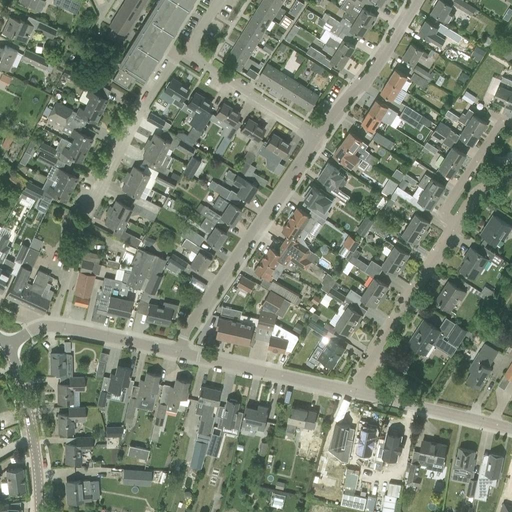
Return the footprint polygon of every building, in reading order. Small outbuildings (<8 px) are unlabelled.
[(18,0),(32,6),(30,8),(37,11),(39,11),(41,10),(42,7),(44,2),(40,0),(18,0)] [(53,0),(52,3),(68,10),(72,0),(53,0)] [(161,52),(171,37),(169,36),(174,26),(176,28),(186,12),(184,11),(189,2),(192,3),(193,0),(162,0),(161,0),(154,12),(155,12),(152,16),(149,20),(150,21),(147,25),(146,24),(139,36),(140,37),(137,41),(137,40),(134,45),(132,49),(131,49),(124,61),(125,61),(122,65),(121,65),(112,80),(126,88),(133,76),(141,81),(144,75),(146,77),(156,61),(153,60),(156,55),(159,51),(161,52)] [(144,3),(146,0),(124,0),(124,2),(139,11),(142,7),(141,6),(144,2),(144,3)] [(263,0),(259,6),(274,15),(282,1),(280,0),(263,0)] [(346,0),(347,0),(342,9),(345,11),(347,13),(368,26),(371,28),(377,18),(374,17),(375,15),(370,12),(371,12),(370,11),(369,12),(363,8),(358,5),(361,0),(346,0)] [(431,12),(439,18),(449,24),(453,18),(447,14),(452,6),(441,0),(438,0),(436,0),(433,5),(435,6),(431,12)] [(454,0),(452,4),(471,16),(475,9),(460,0),(454,0)] [(137,15),(139,11),(124,2),(116,14),(132,23),(134,19),(136,15),(137,15)] [(252,20),(252,21),(265,29),(274,15),(259,6),(259,7),(260,7),(258,11),(257,10),(251,19),(252,20)] [(325,13),(322,19),(341,31),(344,26),(350,30),(353,31),(361,37),(368,26),(347,13),(345,11),(339,23),(325,13)] [(126,31),(128,27),(129,27),(132,23),(116,14),(109,26),(111,28),(107,35),(120,43),(127,31),(126,31)] [(1,33),(10,37),(11,37),(12,35),(26,42),(34,26),(19,19),(18,21),(9,17),(1,33)] [(320,18),(317,23),(326,28),(338,36),(341,31),(322,19),(320,18)] [(426,20),(418,33),(426,39),(430,41),(430,40),(437,44),(440,46),(445,39),(442,37),(444,34),(458,42),(461,36),(448,27),(440,22),(437,27),(435,25),(426,20)] [(35,30),(52,37),(56,29),(39,21),(35,30)] [(244,33),(243,34),(257,43),(265,29),(252,21),(250,23),(249,23),(243,32),(244,33)] [(236,45),(235,48),(248,56),(257,43),(243,34),(242,36),(241,35),(236,45)] [(326,43),(348,57),(355,47),(346,41),(344,40),(342,43),(330,36),(326,43)] [(306,43),(302,50),(322,62),(325,58),(326,56),(306,43)] [(326,43),(322,49),(333,56),(330,61),(333,63),(341,68),(348,57),(326,43)] [(411,43),(403,57),(411,62),(414,64),(419,57),(425,60),(428,56),(428,55),(423,51),(420,49),(411,43)] [(0,67),(8,71),(17,51),(5,45),(3,49),(0,47),(0,67)] [(55,62),(49,60),(44,57),(25,48),(22,55),(21,58),(44,70),(45,69),(50,71),(55,62)] [(248,56),(235,48),(234,49),(233,48),(228,57),(229,58),(226,61),(225,61),(240,70),(248,56)] [(485,51),(479,48),(474,56),(473,59),(479,62),(481,60),(485,51)] [(271,86),(280,72),(267,64),(258,78),(267,84),(268,83),(271,85),(271,86)] [(413,71),(430,82),(434,74),(432,72),(430,74),(416,65),(413,71)] [(78,100),(86,104),(102,111),(108,100),(98,95),(100,91),(96,89),(99,84),(65,67),(62,74),(83,85),(82,87),(84,88),(78,100)] [(395,69),(388,81),(400,89),(407,77),(395,69)] [(283,94),(284,94),(292,80),(280,72),(271,86),(280,92),(280,91),(284,93),(283,94)] [(0,77),(0,81),(8,85),(11,77),(2,73),(0,77)] [(420,86),(419,87),(424,90),(428,82),(414,73),(410,79),(420,86)] [(504,105),(511,90),(511,86),(511,80),(503,76),(499,85),(492,100),(504,105)] [(172,102),(181,108),(184,103),(180,101),(189,89),(188,88),(187,90),(178,84),(179,83),(172,78),(164,91),(175,98),(172,102)] [(296,102),(305,88),(292,80),(284,94),(293,100),(293,99),(297,101),(296,102)] [(400,89),(388,81),(380,93),(393,100),(400,89)] [(305,88),(296,102),(305,108),(306,107),(309,109),(309,110),(318,96),(305,88)] [(193,126),(184,141),(183,141),(192,146),(211,116),(210,116),(212,113),(206,110),(211,103),(210,104),(201,98),(202,97),(195,93),(187,105),(196,111),(188,123),(193,126)] [(368,112),(381,119),(390,125),(398,113),(376,99),(368,112)] [(47,104),(46,107),(68,118),(71,111),(54,102),(52,107),(47,104)] [(227,130),(215,151),(221,155),(230,140),(233,135),(238,127),(233,123),(239,113),(238,114),(229,109),(230,107),(223,103),(218,111),(215,116),(226,122),(223,127),(227,130)] [(86,104),(83,110),(79,108),(76,113),(96,123),(102,111),(86,104)] [(406,105),(402,111),(418,122),(422,115),(406,105)] [(68,118),(46,107),(37,125),(44,129),(49,119),(63,126),(68,118)] [(444,115),(450,119),(453,114),(447,110),(444,115)] [(471,110),(463,123),(466,125),(480,134),(482,130),(484,131),(488,125),(486,124),(487,123),(474,115),(475,113),(471,110)] [(418,122),(402,111),(399,117),(419,130),(422,124),(418,122)] [(381,119),(368,112),(361,123),(373,131),(381,119)] [(146,120),(155,125),(160,129),(165,122),(150,113),(146,120)] [(453,114),(450,119),(456,123),(459,118),(453,114)] [(423,116),(420,121),(424,124),(423,124),(427,127),(431,122),(424,118),(425,117),(423,116)] [(243,127),(240,131),(254,139),(247,151),(242,160),(245,162),(242,167),(246,169),(247,170),(250,165),(249,165),(257,152),(257,153),(265,141),(264,140),(263,142),(262,141),(262,143),(257,140),(264,129),(264,128),(263,130),(254,124),(255,123),(248,119),(243,127)] [(440,121),(435,128),(446,135),(451,128),(440,121)] [(466,125),(459,136),(472,145),(480,134),(466,125)] [(435,128),(431,135),(441,141),(446,135),(435,128)] [(73,130),(70,134),(75,137),(71,143),(87,151),(93,139),(84,134),(73,129),(73,130)] [(18,137),(8,132),(1,147),(7,150),(12,140),(15,142),(18,137)] [(350,132),(342,143),(361,157),(364,159),(369,163),(373,166),(378,160),(374,157),(374,156),(368,152),(367,153),(364,151),(367,146),(361,142),(362,141),(358,138),(350,132)] [(372,138),(386,147),(391,141),(377,132),(372,138)] [(148,140),(146,144),(164,154),(167,148),(170,150),(173,144),(172,143),(154,134),(150,141),(148,140)] [(265,141),(257,153),(265,157),(265,167),(272,171),(277,165),(289,144),(288,145),(279,140),(280,138),(273,134),(268,142),(265,141)] [(36,141),(37,139),(32,137),(28,144),(33,146),(36,141)] [(36,149),(40,151),(41,150),(56,158),(56,159),(58,159),(61,152),(81,162),(87,151),(71,143),(61,137),(57,144),(60,145),(57,150),(40,141),(39,143),(37,148),(36,149)] [(180,140),(175,147),(193,157),(197,149),(191,146),(180,140)] [(423,147),(429,151),(432,146),(426,142),(423,147)] [(342,143),(333,155),(345,163),(350,167),(354,161),(357,163),(361,157),(342,143)] [(30,154),(33,146),(28,144),(25,151),(30,154)] [(165,167),(171,157),(164,154),(146,144),(143,148),(146,150),(142,156),(152,161),(149,167),(158,172),(162,174),(166,176),(169,169),(165,167)] [(432,146),(429,151),(435,154),(438,150),(432,146)] [(453,147),(446,157),(459,166),(466,155),(453,147)] [(40,151),(37,158),(51,166),(52,167),(53,165),(56,159),(56,158),(41,150),(40,151)] [(192,156),(183,172),(191,177),(200,162),(192,156)] [(459,166),(446,157),(438,168),(452,177),(459,166)] [(364,159),(359,166),(364,170),(369,163),(364,159)] [(327,183),(324,188),(345,202),(349,196),(337,189),(340,185),(342,186),(344,185),(345,183),(345,181),(344,179),(345,177),(338,172),(339,171),(327,163),(318,177),(327,183)] [(247,170),(246,169),(243,174),(263,186),(267,180),(252,172),(254,168),(250,165),(247,170)] [(56,167),(50,179),(56,182),(72,190),(78,178),(56,167)] [(127,172),(125,176),(147,188),(153,177),(133,167),(129,173),(127,172)] [(176,181),(179,175),(172,171),(169,177),(170,178),(176,181)] [(158,172),(154,180),(172,189),(176,181),(170,178),(169,177),(168,177),(166,176),(162,174),(158,172)] [(402,179),(408,182),(411,177),(405,173),(402,179)] [(425,174),(418,184),(419,185),(425,189),(438,198),(445,187),(437,182),(432,178),(425,174)] [(242,197),(248,201),(256,187),(245,180),(244,180),(236,175),(232,181),(240,186),(236,193),(241,197),(242,198),(242,197)] [(125,182),(121,189),(136,196),(138,197),(139,197),(143,199),(144,197),(146,197),(150,189),(147,188),(125,176),(122,181),(125,182)] [(50,179),(47,177),(41,189),(27,182),(23,190),(39,198),(43,190),(66,202),(72,190),(56,182),(50,179)] [(411,177),(408,182),(414,186),(417,181),(411,177)] [(22,179),(17,184),(21,189),(26,183),(22,179)] [(213,191),(225,198),(229,191),(217,184),(213,191)] [(397,187),(394,192),(398,195),(423,211),(426,206),(431,209),(438,198),(425,189),(419,185),(412,196),(403,191),(397,187)] [(325,209),(332,199),(330,198),(332,197),(320,189),(319,191),(312,186),(311,187),(309,186),(306,192),(307,193),(304,198),(314,205),(311,210),(325,219),(330,212),(325,209)] [(384,187),(381,192),(389,197),(392,192),(384,187)] [(23,190),(20,197),(33,203),(36,197),(23,190)] [(394,192),(390,198),(394,201),(398,195),(394,192)] [(226,220),(225,221),(226,221),(227,221),(232,224),(241,211),(219,196),(213,205),(224,212),(221,217),(226,220)] [(145,199),(141,206),(156,214),(159,207),(145,199)] [(110,206),(107,211),(126,220),(129,215),(131,216),(135,215),(137,212),(130,208),(115,201),(112,207),(110,206)] [(141,206),(137,214),(152,221),(156,214),(141,206)] [(199,212),(205,216),(211,220),(215,214),(203,206),(199,212)] [(312,223),(315,219),(297,208),(294,213),(292,211),(288,217),(290,219),(290,220),(301,228),(301,227),(308,232),(313,225),(312,223)] [(107,216),(104,223),(120,231),(124,233),(124,232),(126,228),(123,226),(126,220),(107,211),(105,215),(107,216)] [(415,214),(409,224),(425,235),(428,231),(426,229),(430,223),(415,214)] [(369,228),(374,221),(367,216),(362,223),(369,228)] [(479,234),(496,244),(501,237),(504,239),(511,226),(495,216),(489,224),(487,222),(479,234)] [(377,217),(373,223),(378,227),(382,220),(377,217)] [(62,231),(71,235),(76,221),(67,218),(62,231)] [(199,227),(210,234),(206,240),(217,247),(226,234),(215,227),(216,225),(205,218),(199,227)] [(307,248),(303,239),(308,232),(301,227),(301,228),(290,220),(282,231),(289,236),(283,243),(289,246),(308,259),(316,265),(321,257),(307,248)] [(378,227),(373,223),(369,229),(384,239),(388,233),(378,227)] [(425,235),(409,224),(402,234),(416,244),(420,237),(423,239),(425,235)] [(185,226),(180,235),(184,238),(185,237),(190,229),(185,226)] [(185,237),(199,246),(204,238),(190,229),(185,237)] [(128,234),(124,241),(135,247),(137,248),(140,240),(128,234)] [(0,266),(5,258),(4,258),(10,248),(5,245),(8,240),(1,236),(0,238),(0,266)] [(353,252),(359,243),(349,236),(343,244),(353,252)] [(192,261),(190,265),(201,272),(210,259),(211,260),(214,256),(202,249),(186,237),(181,244),(190,250),(191,250),(189,254),(188,256),(189,258),(190,260),(192,261)] [(391,249),(387,255),(405,267),(407,262),(405,261),(409,255),(390,242),(387,247),(391,249)] [(14,260),(21,263),(29,248),(28,248),(21,244),(14,260)] [(303,267),(308,259),(289,246),(283,254),(290,258),(303,267)] [(321,247),(319,251),(322,255),(327,254),(329,250),(326,246),(321,247)] [(5,296),(22,304),(31,285),(25,282),(39,251),(29,247),(28,248),(29,248),(21,263),(13,281),(12,281),(5,296)] [(148,278),(158,257),(137,248),(135,247),(130,262),(134,264),(131,271),(145,277),(148,278)] [(270,248),(263,259),(281,271),(289,260),(277,252),(270,248)] [(460,269),(468,275),(475,279),(488,259),(470,248),(463,259),(465,261),(460,269)] [(97,264),(99,255),(84,251),(81,260),(92,263),(97,264)] [(179,267),(182,269),(186,263),(174,255),(170,261),(179,267)] [(356,257),(352,255),(349,261),(363,271),(367,264),(356,257)] [(405,267),(387,255),(381,266),(395,275),(399,269),(402,271),(405,267)] [(492,261),(498,266),(503,259),(496,255),(492,261)] [(148,278),(143,291),(154,295),(162,276),(160,275),(166,261),(158,257),(148,278)] [(5,258),(0,266),(0,290),(0,291),(11,270),(11,269),(14,263),(5,258)] [(263,259),(255,271),(263,276),(264,277),(270,281),(273,277),(276,279),(281,272),(281,271),(263,259)] [(90,273),(92,263),(81,260),(79,270),(90,273)] [(170,261),(166,267),(175,273),(179,267),(170,261)] [(22,304),(33,309),(39,294),(41,295),(46,282),(50,275),(38,270),(31,285),(22,304)] [(140,290),(145,277),(131,271),(125,284),(139,289),(140,290)] [(74,293),(89,297),(94,275),(78,272),(74,293)] [(325,285),(322,289),(328,293),(332,287),(336,281),(337,279),(328,274),(322,283),(325,285)] [(242,276),(237,285),(250,292),(254,283),(242,276)] [(104,277),(96,311),(106,313),(110,296),(112,286),(120,288),(121,281),(114,279),(104,277)] [(373,277),(366,287),(384,298),(386,294),(384,293),(388,287),(373,277)] [(273,279),(268,289),(297,306),(301,299),(298,298),(299,295),(273,279)] [(341,303),(345,296),(346,296),(336,290),(340,283),(336,281),(332,287),(328,293),(327,294),(341,303)] [(449,281),(436,301),(450,311),(459,298),(461,299),(465,292),(449,281)] [(39,294),(33,309),(43,314),(53,292),(48,289),(51,285),(46,282),(41,295),(39,294)] [(467,289),(475,294),(474,296),(479,299),(476,303),(483,307),(489,298),(488,297),(480,292),(469,285),(467,289)] [(106,313),(105,315),(110,316),(115,317),(116,313),(128,316),(130,306),(132,301),(118,297),(120,288),(112,286),(110,296),(106,313)] [(484,286),(480,292),(488,297),(492,291),(484,286)] [(346,296),(345,296),(359,305),(363,299),(375,307),(379,301),(381,303),(384,298),(366,287),(361,296),(350,289),(346,296)] [(290,302),(270,290),(262,304),(282,316),(290,302)] [(75,296),(73,303),(86,306),(88,299),(75,296)] [(146,320),(168,325),(169,317),(170,318),(170,316),(169,316),(171,311),(175,312),(177,305),(163,302),(162,307),(149,304),(146,320)] [(233,314),(233,303),(223,303),(222,314),(233,314)] [(349,306),(342,316),(358,327),(361,323),(358,321),(362,315),(349,306)] [(257,326),(265,328),(270,313),(260,310),(257,326)] [(270,313),(265,328),(273,330),(276,314),(270,313)] [(219,317),(216,328),(218,328),(216,336),(235,340),(239,322),(240,319),(221,314),(220,317),(219,317)] [(358,327),(342,316),(335,327),(349,336),(353,330),(355,331),(358,327)] [(312,335),(321,341),(324,336),(328,330),(315,322),(316,321),(311,319),(301,334),(309,340),(312,335)] [(423,320),(408,343),(425,354),(428,349),(433,343),(434,344),(433,345),(451,356),(457,348),(456,347),(458,345),(449,339),(447,342),(443,339),(445,336),(441,333),(442,332),(432,325),(423,320)] [(235,340),(253,345),(256,332),(252,331),(253,325),(247,323),(247,322),(245,322),(245,323),(239,322),(235,340)] [(457,325),(448,339),(449,339),(458,345),(467,331),(457,325)] [(270,338),(268,348),(284,352),(287,342),(287,340),(277,337),(271,336),(270,338)] [(309,359),(306,364),(312,368),(316,363),(318,365),(321,360),(332,367),(344,348),(330,339),(327,344),(323,349),(318,346),(313,353),(309,359)] [(489,367),(492,361),(479,353),(468,370),(471,372),(466,380),(479,389),(491,369),(489,367)] [(50,354),(52,354),(52,365),(50,365),(50,373),(71,373),(72,361),(71,356),(65,354),(50,354)] [(98,362),(95,377),(101,377),(104,363),(98,362)] [(109,380),(107,390),(119,392),(125,394),(127,385),(129,376),(129,377),(130,374),(129,374),(130,369),(117,366),(115,375),(111,374),(109,380)] [(156,392),(157,385),(158,383),(159,376),(146,373),(145,381),(140,380),(136,396),(148,399),(150,393),(155,393),(155,392),(156,392)] [(57,393),(58,403),(73,403),(72,392),(83,392),(83,377),(79,377),(69,377),(69,384),(57,384),(57,388),(59,388),(59,393),(57,393)] [(165,403),(178,406),(178,404),(187,406),(190,398),(185,397),(187,390),(188,390),(188,387),(189,382),(176,379),(174,388),(169,387),(168,394),(165,403)] [(195,441),(207,444),(209,436),(207,435),(214,404),(216,405),(219,391),(200,386),(197,401),(203,402),(196,432),(197,433),(195,441)] [(104,406),(107,392),(100,391),(97,405),(99,409),(105,411),(105,406),(104,406)] [(125,417),(132,419),(136,399),(130,397),(125,417)] [(229,401),(226,400),(222,418),(218,417),(216,428),(221,429),(222,424),(239,428),(243,412),(237,411),(239,403),(236,402),(237,401),(229,399),(229,401)] [(154,424),(161,426),(165,405),(159,404),(154,424)] [(243,425),(241,433),(254,436),(256,428),(257,428),(264,430),(265,423),(267,418),(269,408),(258,405),(257,411),(246,409),(247,407),(246,406),(244,416),(242,425),(243,425)] [(60,425),(58,425),(58,433),(73,433),(73,422),(84,422),(84,407),(70,408),(70,414),(58,414),(59,414),(60,425)] [(285,432),(294,433),(296,423),(304,424),(307,410),(291,407),(285,432)] [(349,425),(335,422),(332,438),(331,438),(328,445),(331,446),(330,447),(343,449),(341,459),(348,460),(352,440),(346,438),(349,425)] [(123,426),(106,427),(106,437),(120,436),(121,435),(123,426)] [(298,456),(306,458),(308,448),(312,428),(304,427),(300,446),(298,456)] [(362,428),(357,451),(369,454),(367,466),(374,468),(380,438),(374,437),(376,431),(372,430),(372,428),(366,427),(365,429),(362,428)] [(380,438),(374,468),(381,469),(384,457),(397,460),(399,454),(400,455),(403,439),(400,438),(401,436),(397,435),(398,433),(391,432),(391,434),(387,433),(386,439),(380,438)] [(210,434),(205,451),(216,454),(221,437),(210,434)] [(65,453),(65,463),(81,463),(80,451),(91,451),(91,437),(77,437),(77,443),(65,444),(65,447),(67,447),(67,453),(65,453)] [(442,462),(444,455),(446,445),(422,440),(418,461),(426,463),(425,468),(442,472),(444,463),(442,462)] [(146,460),(149,449),(129,445),(127,455),(146,460)] [(453,468),(472,472),(475,459),(473,459),(475,451),(459,448),(457,456),(455,456),(453,468)] [(498,476),(502,457),(490,454),(488,465),(481,463),(474,495),(478,496),(479,492),(486,493),(488,483),(495,485),(497,476),(498,476)] [(418,476),(420,465),(418,464),(411,463),(406,484),(419,486),(421,476),(418,476)] [(1,485),(2,493),(8,493),(8,494),(25,491),(22,468),(5,470),(7,484),(1,485)] [(151,471),(123,469),(122,484),(150,485),(151,471)] [(465,494),(473,496),(476,480),(469,479),(465,494)] [(68,494),(67,495),(67,503),(77,502),(82,502),(81,501),(90,500),(90,493),(89,480),(80,481),(77,481),(67,482),(68,494)] [(384,494),(382,511),(384,511),(393,511),(395,502),(398,502),(401,484),(389,483),(387,494),(384,494)] [(343,493),(340,504),(364,509),(366,498),(343,493)] [(501,511),(511,511),(511,506),(504,503),(501,511)]
